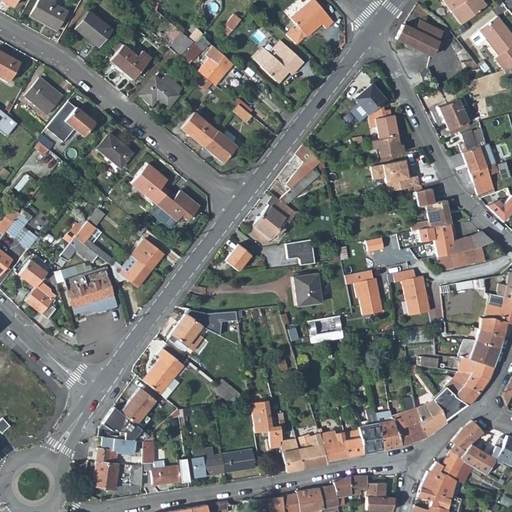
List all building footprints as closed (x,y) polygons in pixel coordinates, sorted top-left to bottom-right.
[(37,0),(29,15),(55,30),(66,10),(53,2),(53,0),(37,0)] [(284,34),(295,44),(303,36),(304,37),(319,24),(323,29),(331,23),(311,0),(310,0),(288,19),(294,26),(284,34)] [(481,0),(440,0),(460,25),(485,5),(481,0)] [(111,29),(87,10),(74,27),(98,45),(111,29)] [(223,24),(230,30),(239,19),(232,13),(223,24)] [(511,38),(495,17),(477,30),(477,31),(469,37),(475,45),(483,39),(497,56),(492,59),(501,71),(503,70),(511,67),(511,51),(509,47),(511,44),(511,38)] [(418,19),(413,30),(437,42),(442,32),(418,19)] [(402,25),(395,39),(430,56),(437,42),(413,30),(402,25)] [(175,27),(168,35),(173,40),(180,32),(175,27)] [(168,46),(180,56),(193,43),(180,32),(173,40),(168,46)] [(230,64),(215,49),(200,35),(193,43),(180,56),(202,75),(213,84),(230,64)] [(291,75),(302,62),(279,41),(271,50),(274,52),(279,56),(276,60),(271,56),(264,49),(254,60),(262,68),(261,69),(275,82),(285,70),(287,72),(291,75)] [(121,44),(108,59),(131,78),(149,57),(141,50),(136,55),(121,44)] [(19,61),(0,50),(0,76),(8,81),(19,61)] [(511,67),(503,70),(505,78),(511,76),(511,67)] [(278,83),(287,72),(285,70),(275,82),(278,83)] [(422,81),(430,78),(426,70),(418,73),(422,81)] [(163,73),(161,76),(168,81),(170,79),(163,73)] [(154,75),(139,93),(151,103),(156,97),(167,105),(177,94),(176,93),(180,87),(170,79),(168,81),(161,76),(159,79),(154,75)] [(39,76),(24,94),(46,113),(62,95),(39,76)] [(354,99),(368,115),(372,111),(380,103),(385,99),(370,84),(354,99)] [(462,97),(457,100),(461,109),(466,107),(462,97)] [(448,130),(450,136),(468,126),(461,109),(457,100),(437,108),(447,130),(448,130)] [(68,101),(47,127),(64,141),(73,128),(82,136),(92,124),(82,117),(84,114),(68,101)] [(372,111),(368,115),(367,116),(369,129),(375,128),(378,139),(393,136),(396,135),(392,115),(390,116),(388,110),(382,111),(380,103),(372,111)] [(245,122),(251,115),(237,104),(231,110),(245,122)] [(0,132),(5,136),(15,123),(0,110),(0,132)] [(180,128),(203,146),(216,130),(194,112),(180,128)] [(94,123),(84,114),(82,117),(92,124),(94,123)] [(222,133),(217,128),(216,130),(203,146),(222,162),(236,145),(231,141),(235,136),(226,128),(222,133)] [(457,144),(461,152),(484,144),(482,136),(473,140),(469,130),(459,134),(463,142),(457,144)] [(51,143),(39,133),(34,138),(37,141),(47,149),(51,143)] [(107,133),(96,147),(119,166),(130,152),(107,133)] [(378,139),(371,141),(373,149),(377,148),(379,157),(402,153),(400,144),(395,146),(393,136),(378,139)] [(42,154),(47,149),(37,141),(33,146),(42,154)] [(286,185),(290,189),(311,169),(318,163),(317,159),(313,154),(302,144),(294,154),(306,167),(286,185)] [(495,171),(484,144),(461,152),(477,195),(493,189),(487,174),(495,171)] [(323,145),(316,151),(320,156),(328,150),(323,145)] [(406,160),(369,168),(372,180),(383,178),(387,192),(418,186),(416,176),(410,178),(407,178),(405,171),(408,171),(406,160)] [(504,162),(497,164),(501,178),(509,176),(504,162)] [(136,188),(156,204),(167,191),(160,185),(166,179),(159,173),(154,180),(148,175),(153,169),(146,163),(135,177),(141,182),(136,188)] [(159,173),(153,169),(148,175),(154,180),(159,173)] [(313,172),(311,169),(290,189),(278,199),(272,195),(266,203),(268,205),(252,226),(252,227),(248,232),(263,243),(265,243),(268,240),(270,239),(274,234),(280,226),(285,220),(288,222),(295,213),(282,203),(286,201),(294,196),(309,182),(318,174),(315,170),(313,172)] [(417,222),(419,229),(447,224),(449,223),(443,200),(431,203),(428,189),(413,193),(416,207),(424,206),(427,220),(417,222)] [(173,196),(167,191),(156,204),(159,206),(154,212),(171,227),(181,215),(187,219),(198,206),(191,200),(186,206),(180,202),(185,196),(179,190),(173,196)] [(511,194),(502,203),(499,200),(498,192),(479,199),(485,205),(503,221),(511,210),(511,194)] [(191,200),(185,196),(180,202),(186,206),(191,200)] [(103,213),(95,207),(85,220),(93,226),(103,213)] [(0,236),(5,230),(17,214),(10,208),(0,221),(0,236)] [(24,218),(18,213),(17,214),(5,230),(12,236),(22,225),(23,223),(21,222),(24,218)] [(139,234),(145,227),(139,223),(131,217),(126,224),(139,234)] [(91,243),(100,231),(93,226),(85,220),(79,228),(73,236),(97,255),(110,265),(115,281),(125,276),(137,285),(149,269),(136,259),(127,270),(91,243)] [(63,236),(69,241),(73,236),(79,228),(73,224),(63,236)] [(435,254),(436,255),(454,251),(451,241),(447,224),(419,229),(416,230),(419,242),(432,239),(434,249),(430,250),(430,255),(435,254)] [(22,225),(12,236),(19,242),(29,230),(22,225)] [(283,229),(280,226),(274,234),(277,237),(283,229)] [(19,242),(27,248),(36,236),(29,230),(19,242)] [(475,250),(487,243),(490,241),(479,231),(470,235),(475,250)] [(490,250),(487,243),(475,250),(470,235),(451,241),(454,251),(436,255),(438,270),(484,260),(482,253),(490,250)] [(74,250),(91,263),(97,255),(73,236),(69,241),(57,255),(65,262),(74,250)] [(143,237),(129,254),(136,259),(149,269),(162,253),(143,237)] [(310,238),(284,243),(286,257),(295,256),(298,258),(299,265),(314,263),(310,238)] [(366,242),(368,252),(383,248),(381,239),(366,242)] [(237,244),(225,261),(237,270),(250,253),(237,244)] [(0,273),(11,260),(0,251),(0,273)] [(17,273),(33,287),(44,272),(28,259),(17,273)] [(50,286),(55,284),(49,266),(45,271),(50,286)] [(62,279),(72,308),(85,304),(86,307),(87,307),(96,312),(114,306),(101,266),(62,279)] [(411,268),(391,273),(392,281),(400,280),(408,314),(429,309),(420,274),(413,276),(411,268)] [(369,270),(343,275),(345,284),(352,282),(355,298),(357,298),(361,315),(381,311),(374,278),(371,278),(369,270)] [(505,285),(499,284),(498,285),(497,286),(496,295),(502,297),(511,298),(511,271),(508,271),(505,285)] [(290,278),(295,307),(320,302),(314,273),(290,278)] [(483,288),(498,285),(499,284),(498,274),(482,278),(483,288)] [(45,296),(33,287),(23,300),(46,318),(54,308),(50,304),(54,299),(51,297),(54,293),(49,290),(45,296)] [(479,317),(477,327),(502,337),(503,330),(511,333),(511,298),(502,297),(500,307),(486,304),(483,318),(479,317)] [(73,312),(87,307),(86,307),(85,304),(72,308),(73,312)] [(188,308),(184,314),(199,325),(205,319),(213,318),(213,321),(234,319),(234,311),(218,312),(205,313),(199,311),(194,309),(188,308)] [(183,313),(166,337),(182,350),(190,355),(200,341),(193,335),(200,326),(199,325),(184,314),(183,313)] [(339,315),(307,321),(311,343),(342,337),(339,315)] [(477,327),(473,339),(498,349),(500,345),(502,337),(477,327)] [(462,338),(457,356),(461,357),(491,367),(498,349),(473,339),(462,338)] [(152,372),(144,382),(160,394),(183,365),(162,349),(157,355),(160,357),(150,371),(152,372)] [(420,356),(418,366),(435,369),(437,359),(420,356)] [(456,373),(451,378),(461,385),(464,382),(478,392),(486,380),(491,367),(461,357),(456,373)] [(409,375),(417,374),(416,366),(407,364),(409,375)] [(150,371),(143,381),(144,382),(152,372),(150,371)] [(506,406),(511,393),(511,376),(511,377),(502,396),(506,406)] [(221,378),(213,389),(230,402),(239,390),(221,378)] [(451,378),(442,387),(465,404),(467,405),(476,396),(478,392),(464,382),(461,385),(451,378)] [(442,387),(430,400),(440,409),(444,420),(465,404),(442,387)] [(154,401),(138,389),(120,412),(142,429),(151,417),(145,413),(154,401)] [(403,399),(406,411),(415,407),(412,395),(403,399)] [(270,447),(280,446),(280,441),(281,441),(280,433),(278,425),(270,426),(267,400),(249,403),(254,433),(261,432),(262,436),(267,435),(270,447)] [(428,402),(415,407),(424,437),(445,422),(444,420),(440,409),(430,400),(428,402)] [(382,407),(372,409),(375,424),(385,422),(382,407)] [(394,411),(390,412),(392,421),(398,446),(422,438),(424,437),(415,407),(406,411),(395,416),(394,411)] [(186,409),(179,410),(181,423),(188,422),(186,409)] [(359,423),(356,424),(357,432),(362,453),(373,451),(372,449),(380,448),(375,424),(372,409),(364,411),(366,422),(367,426),(360,428),(359,423)] [(500,461),(511,466),(511,438),(506,436),(499,448),(495,446),(490,455),(470,444),(473,438),(484,431),(471,420),(460,427),(449,440),(453,444),(449,450),(462,461),(470,466),(484,474),(494,461),(498,463),(500,461)] [(385,422),(375,424),(380,448),(380,450),(398,446),(392,421),(385,422)] [(152,463),(151,431),(148,434),(143,439),(142,441),(142,446),(142,450),(141,462),(152,463)] [(333,432),(319,436),(326,460),(348,456),(343,434),(334,435),(333,432)] [(357,432),(343,434),(348,456),(362,453),(357,432)] [(303,441),(294,442),(300,468),(326,463),(326,460),(319,436),(308,439),(310,449),(305,450),(303,441)] [(96,449),(91,486),(114,489),(117,464),(114,464),(116,452),(133,454),(134,440),(102,437),(100,449),(96,449)] [(294,440),(281,441),(280,441),(280,446),(286,471),(300,468),(294,442),(294,440)] [(194,477),(223,472),(220,453),(213,455),(212,447),(210,446),(192,449),(191,451),(192,458),(191,459),(194,477)] [(250,449),(220,453),(223,472),(253,467),(250,449)] [(461,483),(470,466),(462,461),(449,450),(442,462),(439,468),(443,470),(442,476),(453,480),(461,483)] [(190,459),(181,460),(184,484),(193,483),(190,459)] [(443,470),(439,468),(442,462),(435,460),(428,471),(442,476),(443,470)] [(141,464),(131,464),(130,485),(141,485),(141,464)] [(177,465),(149,468),(151,484),(179,480),(177,465)] [(450,496),(453,480),(442,476),(428,471),(426,470),(419,485),(431,487),(431,490),(450,496)] [(333,485),(338,505),(344,504),(342,495),(350,494),(350,490),(358,490),(358,488),(366,488),(366,483),(366,476),(358,476),(347,477),(332,479),(333,485)] [(383,483),(366,483),(366,488),(365,510),(391,510),(393,497),(383,497),(383,483)] [(322,509),(338,505),(333,485),(318,487),(322,509)] [(455,511),(459,499),(450,496),(431,490),(431,487),(419,485),(418,488),(415,496),(429,498),(428,503),(446,510),(451,511),(455,511)] [(306,511),(322,509),(318,487),(295,490),(295,492),(298,511),(306,511)] [(298,511),(295,492),(282,495),(283,511),(298,511)] [(283,511),(282,495),(268,498),(259,499),(260,508),(270,507),(270,511),(283,511)] [(217,511),(217,510),(227,508),(226,501),(214,503),(205,505),(206,511),(217,511)] [(445,511),(446,510),(428,503),(427,508),(413,504),(411,511),(445,511)]
